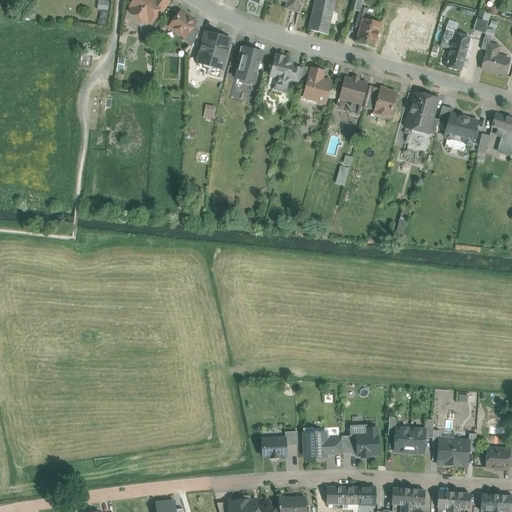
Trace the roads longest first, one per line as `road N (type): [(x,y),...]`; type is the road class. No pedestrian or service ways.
road 1 (residential): [(9,511),(209,481),(346,476),(511,486)]
road 2 (residential): [(193,0),(256,27),(511,101)]
